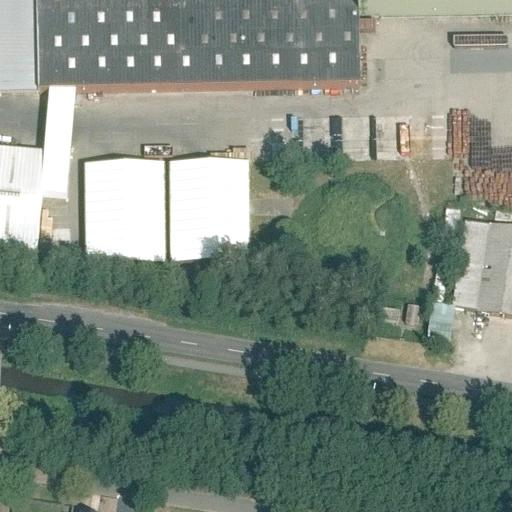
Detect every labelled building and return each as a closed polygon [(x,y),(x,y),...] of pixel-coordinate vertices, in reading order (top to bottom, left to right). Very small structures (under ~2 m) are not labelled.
[(0,0),(0,100),(43,100),(40,0),(0,0)] [(40,0),(43,100),(363,94),(362,32),(361,0),(40,0)] [(511,0),(361,0),(362,32),(511,28),(511,0)] [(47,159),(0,155),(0,255),(38,259),(47,159)] [(164,186),(170,167),(91,169),(92,223),(88,236),(96,232),(102,243),(102,232),(130,232),(121,216),(115,214),(126,208),(118,205),(130,198),(132,201),(137,188),(143,200),(143,183),(154,183),(154,182),(162,196),(151,196),(152,232),(133,226),(133,243),(141,245),(153,239),(153,268),(170,267),(168,187),(164,186)] [(176,267),(254,267),(254,194),(240,227),(240,234),(236,242),(241,245),(236,254),(210,243),(222,243),(222,225),(216,225),(216,237),(208,237),(208,247),(197,242),(198,238),(190,235),(190,222),(178,222),(176,226),(176,267)]
